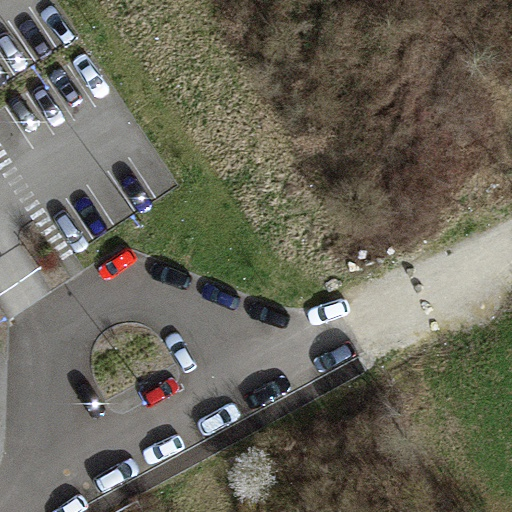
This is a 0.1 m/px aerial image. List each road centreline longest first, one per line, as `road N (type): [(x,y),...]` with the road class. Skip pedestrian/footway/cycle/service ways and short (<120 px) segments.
road 1 (track): [(511,252),(45,487)]
road 2 (unclassified): [(45,487),(197,406),(203,359),(187,320),(156,296),(103,289),(62,312),(45,353)]
road 3 (unclassified): [(45,353),(45,487)]
